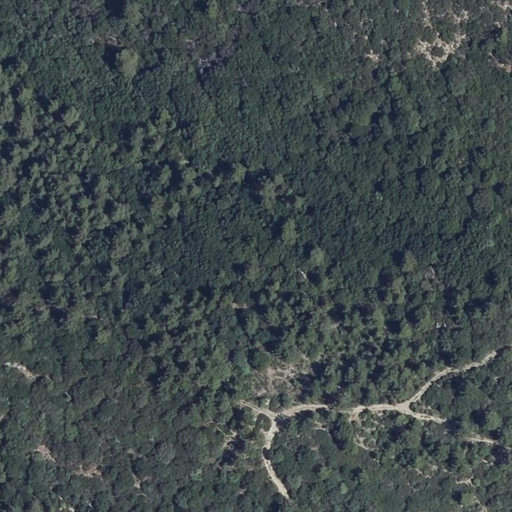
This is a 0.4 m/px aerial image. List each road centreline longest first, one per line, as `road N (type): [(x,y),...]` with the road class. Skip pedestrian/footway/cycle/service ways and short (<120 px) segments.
road 1 (track): [(300,511),(266,459),(282,420),(304,405),(396,408),(446,373),(482,362)]
road 2 (track): [(396,408),(511,447)]
